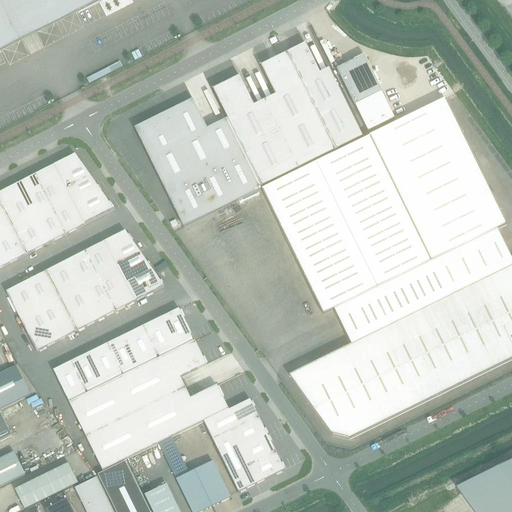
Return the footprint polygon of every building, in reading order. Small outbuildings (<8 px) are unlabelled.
[(0,0),(0,52),(1,52),(0,50),(0,49),(77,10),(78,13),(103,0),(0,0)] [(305,45),(287,54),(261,67),(276,96),(254,107),(240,77),(213,90),(228,120),(226,120),(260,188),(335,151),(363,138),(329,70),(320,74),(305,45)] [(143,57),(148,54),(144,47),(139,50),(143,57)] [(337,70),(354,106),(382,93),(364,56),(337,70)] [(448,298),(511,266),(511,260),(497,230),(507,225),(445,99),(370,136),(370,137),(262,190),(324,315),(334,310),(352,346),(448,298)] [(184,228),(261,190),(260,188),(226,120),(207,130),(193,100),(135,129),(184,228)] [(75,155),(0,193),(0,269),(114,211),(75,155)] [(38,352),(165,287),(126,232),(7,293),(38,352)] [(332,435),(350,440),(511,360),(511,267),(352,346),(290,376),(332,435)] [(229,410),(217,386),(191,399),(181,379),(207,366),(179,310),(54,371),(103,472),(204,422),(229,410)] [(0,410),(30,395),(16,367),(0,374),(0,410)] [(229,410),(204,422),(239,493),(285,471),(277,454),(250,401),(229,411),(229,410)] [(0,442),(12,437),(0,413),(0,412),(0,442)] [(14,453),(0,460),(0,487),(25,475),(14,453)] [(98,476),(106,492),(115,511),(149,511),(133,478),(125,462),(98,476)] [(213,462),(195,471),(176,480),(192,511),(203,511),(231,499),(213,462)] [(24,510),(78,484),(69,464),(15,490),(24,510)] [(113,511),(97,479),(75,489),(86,511),(113,511)] [(179,511),(167,485),(145,496),(152,511),(179,511)] [(73,511),(67,500),(46,510),(46,511),(73,511)]
